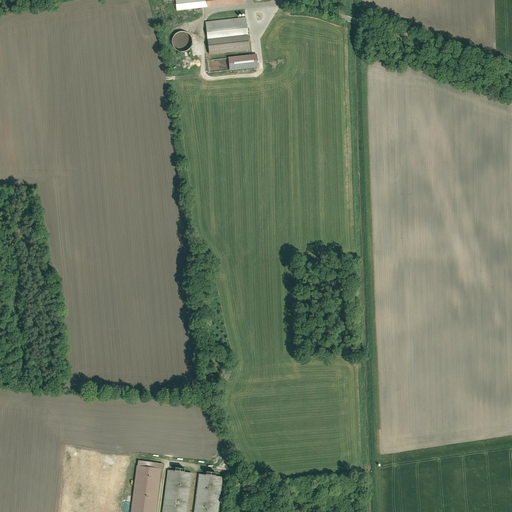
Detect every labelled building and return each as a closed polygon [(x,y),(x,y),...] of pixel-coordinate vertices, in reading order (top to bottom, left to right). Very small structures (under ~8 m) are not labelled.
[(208,7),(245,3),(244,0),(176,0),(178,11),(208,7)] [(247,17),(206,22),(210,55),(251,50),(247,17)] [(187,33),(184,32),(181,32),(178,33),(176,35),(174,38),(174,41),(174,44),(175,46),(177,49),(180,51),(183,51),(186,51),(189,49),(192,47),(193,44),(193,40),(192,37),(190,34),(187,33)] [(257,54),(229,57),(230,71),(259,67),(257,54)] [(156,511),(163,463),(138,459),(131,511),(156,511)] [(168,469),(162,511),(220,511),(225,476),(200,473),(194,511),(188,511),(193,472),(168,469)]
